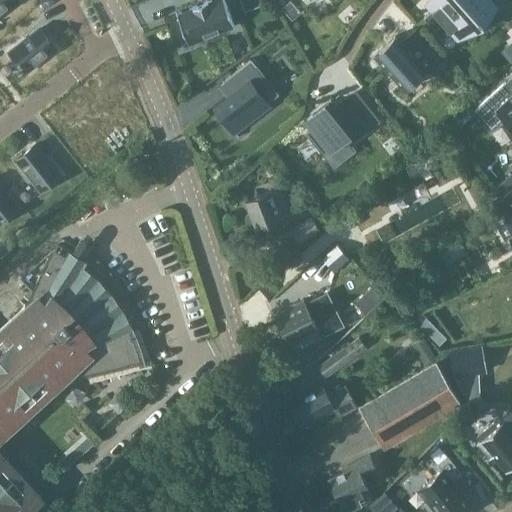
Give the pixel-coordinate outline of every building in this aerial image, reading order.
[(16,0),(0,0),(0,13),(17,1),(16,0)] [(177,13),(175,14),(187,45),(189,44),(188,44),(233,27),(234,27),(223,0),(212,0),(207,2),(207,1),(191,7),(192,8),(177,14),(177,13)] [(435,0),(439,3),(423,18),(442,39),(458,24),(466,34),(494,9),(486,0),(435,0)] [(417,27),(401,42),(395,36),(373,56),(402,88),(423,69),(428,75),(446,59),(417,27)] [(39,29),(9,52),(24,73),(54,49),(39,29)] [(262,94),(271,87),(250,62),(224,83),(232,92),(213,108),(214,109),(215,108),(235,131),(269,103),(262,94)] [(511,126),(511,90),(504,82),(474,109),(490,127),(502,116),(511,126)] [(312,127),(305,133),(309,136),(309,137),(311,136),(324,153),(342,139),(348,147),(351,145),(380,121),(357,92),(344,103),(342,99),(332,108),(328,111),(324,106),(313,114),(312,115),(306,120),(312,127)] [(35,144),(15,160),(40,191),(60,175),(35,144)] [(511,184),(505,177),(495,185),(503,194),(511,186),(511,184)] [(0,186),(0,222),(18,209),(0,186)] [(290,216),(280,188),(241,202),(251,230),(290,216)] [(511,188),(488,210),(492,218),(503,212),(511,229),(511,234),(509,236),(511,240),(511,188)] [(297,191),(288,196),(294,206),(302,201),(297,191)] [(344,221),(353,237),(381,221),(373,205),(344,221)] [(291,230),(299,242),(319,230),(312,217),(291,230)] [(335,246),(323,256),(336,270),(347,260),(335,246)] [(32,302),(0,330),(0,511),(24,511),(37,501),(0,460),(0,429),(75,361),(83,371),(138,359),(132,340),(124,322),(113,305),(101,290),(87,276),(76,268),(65,260),(53,254),(32,302)] [(289,311),(276,318),(287,341),(290,340),(314,329),(318,335),(319,338),(344,326),(328,293),(316,299),(309,303),(309,301),(305,303),(304,301),(304,300),(288,308),(288,309),(289,311)] [(432,324),(425,332),(438,345),(445,338),(432,324)] [(317,368),(325,379),(366,349),(358,338),(317,368)] [(480,346),(448,351),(450,361),(453,377),(459,376),(485,372),(480,346)] [(360,407),(383,447),(384,448),(460,405),(464,403),(439,360),(360,407)] [(327,395),(323,387),(291,404),(303,425),(334,408),(338,416),(356,406),(345,385),(327,395)] [(473,401),(467,407),(469,409),(471,412),(479,406),(479,401),(474,401),(473,401)] [(511,411),(508,411),(499,419),(498,418),(476,437),(479,441),(476,443),(489,459),(493,456),(506,472),(511,466),(511,411)] [(94,413),(87,421),(93,428),(101,421),(94,413)] [(443,439),(436,445),(438,447),(444,454),(451,448),(443,439)] [(376,470),(370,456),(343,468),(344,471),(327,479),(337,500),(339,499),(344,510),(361,502),(369,498),(366,492),(369,491),(363,476),(376,470)] [(446,456),(436,464),(441,470),(417,490),(426,502),(423,504),(429,511),(461,511),(471,504),(452,481),(461,474),(446,456)] [(384,491),(368,505),(374,511),(392,511),(397,508),(384,491)]
